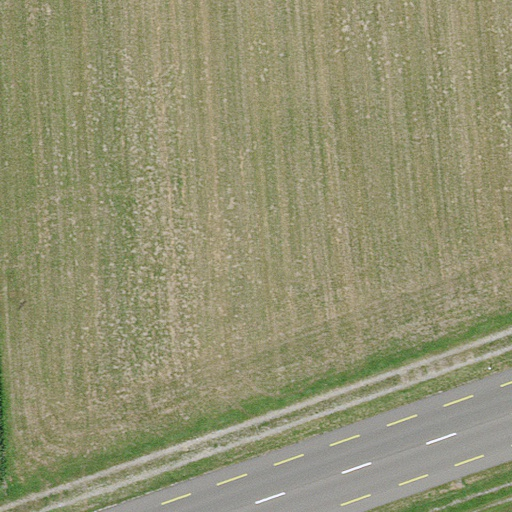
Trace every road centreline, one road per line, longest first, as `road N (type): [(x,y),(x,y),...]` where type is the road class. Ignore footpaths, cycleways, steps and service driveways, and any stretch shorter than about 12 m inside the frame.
road 1 (track): [(511,348),(42,511)]
road 2 (primary): [(274,511),(511,428)]
